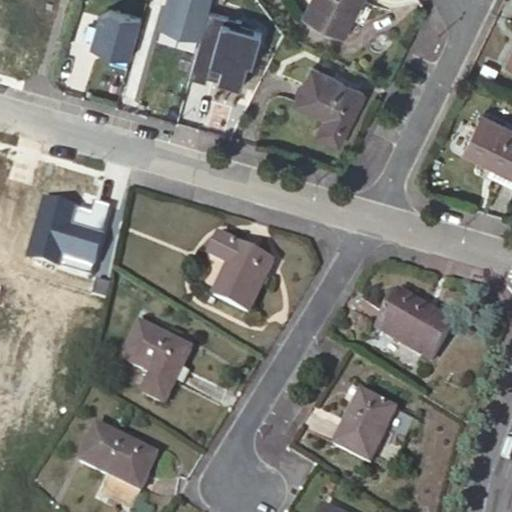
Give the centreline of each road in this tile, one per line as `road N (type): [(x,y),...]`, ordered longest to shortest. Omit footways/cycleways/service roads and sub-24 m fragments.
road 1 (residential): [(366,218),(30,119)]
road 2 (residential): [(366,218),(234,439),(236,488)]
road 3 (residential): [(462,0),(366,218)]
road 4 (residential): [(511,260),(366,218)]
